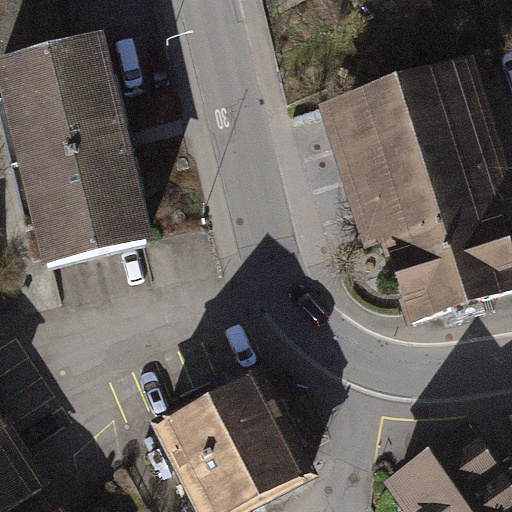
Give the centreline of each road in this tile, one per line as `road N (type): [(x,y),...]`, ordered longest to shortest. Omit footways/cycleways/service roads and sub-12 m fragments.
road 1 (tertiary): [(368,366),(316,333),(282,282),(209,0)]
road 2 (residential): [(368,366),(344,495),(321,511)]
road 3 (tertiary): [(511,362),(411,373),(368,366)]
